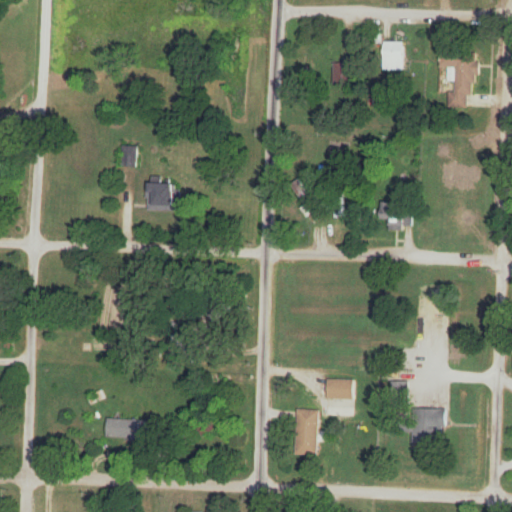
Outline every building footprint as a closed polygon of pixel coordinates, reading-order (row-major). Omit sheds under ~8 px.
[(404,42),(384,42),(384,71),(404,71),(404,42)] [(468,109),(469,94),(479,95),(480,51),(442,50),(442,68),(457,68),(457,92),(449,92),(449,108),(468,109)] [(353,63),(332,63),(332,87),(353,87),(353,63)] [(138,146),(123,146),(123,167),(138,167),(138,146)] [(163,177),(149,177),(148,210),(182,211),(183,184),(163,183),(163,177)] [(381,225),(403,225),(403,216),(397,216),(397,203),(381,203),(381,225)] [(466,227),(466,206),(443,206),(443,227),(466,227)] [(173,346),(186,346),(186,323),(173,323),(173,346)] [(329,400),(356,400),(356,381),(329,381),(329,400)] [(409,382),(392,382),(392,405),(409,405),(409,382)] [(320,411),(299,411),(299,453),(320,453),(320,411)] [(449,444),(449,412),(415,412),(415,444),(449,444)] [(220,428),(215,418),(197,427),(202,437),(220,428)] [(157,422),(109,419),(108,438),(156,441),(157,422)]
